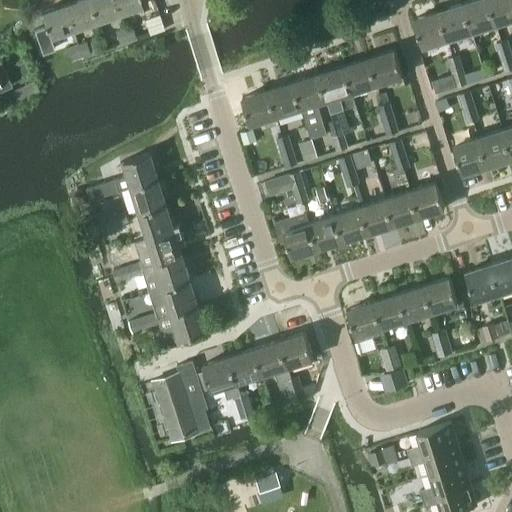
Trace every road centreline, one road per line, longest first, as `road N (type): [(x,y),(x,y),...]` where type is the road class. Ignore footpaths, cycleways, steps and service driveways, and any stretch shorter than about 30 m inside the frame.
road 1 (residential): [(319,279),(275,287),(188,0)]
road 2 (residential): [(511,432),(495,387),(390,418),(364,411),(319,279)]
road 3 (residential): [(404,0),(399,19),(467,233)]
road 4 (residential): [(467,233),(319,279)]
